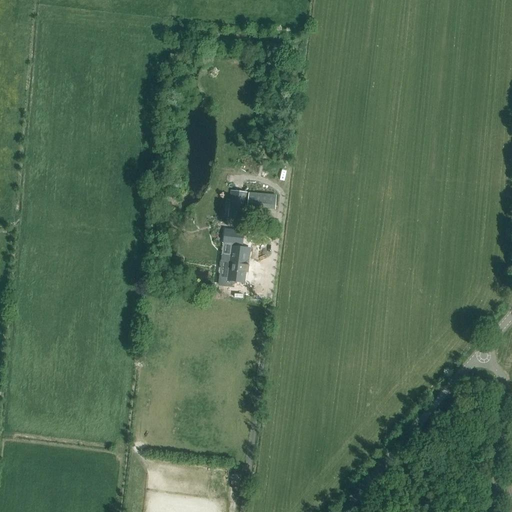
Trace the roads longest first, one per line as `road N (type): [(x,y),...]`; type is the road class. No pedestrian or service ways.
road 1 (tertiary): [(343,511),(480,352)]
road 2 (unclassified): [(493,511),(504,395),(502,379),(480,352)]
